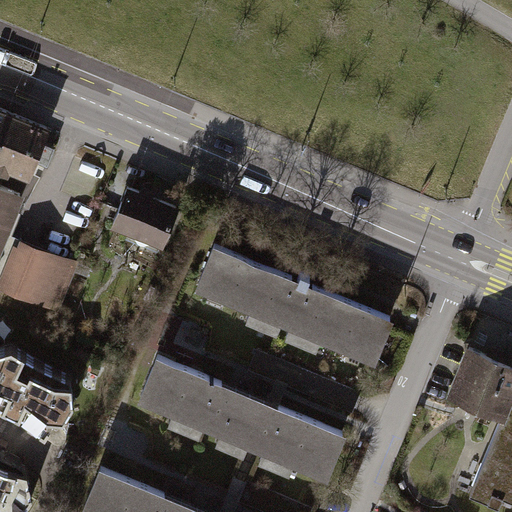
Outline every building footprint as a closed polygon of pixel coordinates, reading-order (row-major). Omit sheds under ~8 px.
[(49,128),(0,107),(0,168),(7,171),(9,165),(30,174),(37,158),(47,162),(55,143),(45,138),(49,128)] [(0,284),(61,310),(80,262),(35,243),(37,237),(14,227),(27,194),(0,183),(0,284)] [(116,218),(166,239),(180,206),(130,185),(116,218)] [(210,237),(192,280),(250,304),(245,315),(276,327),(280,316),(290,320),(285,332),(313,344),(318,332),(376,356),(394,312),(210,237)] [(43,361),(13,342),(0,346),(0,398),(33,414),(31,418),(47,429),(57,413),(64,414),(74,399),(73,373),(43,361)] [(511,363),(503,359),(506,351),(493,346),(489,353),(470,346),(452,390),(507,413),(504,420),(501,419),(470,493),(499,505),(503,496),(511,499),(511,363)] [(365,390),(259,347),(252,364),(358,407),(365,390)] [(155,350),(136,395),(169,408),(166,417),(199,430),(202,421),(217,427),(213,438),(243,450),(247,439),(262,445),(258,455),(289,467),(293,457),(329,472),(347,427),(155,350)] [(224,511),(98,461),(79,507),(90,511),(224,511)] [(0,511),(26,511),(34,501),(30,475),(4,463),(0,473),(0,511)] [(313,511),(315,506),(235,475),(229,491),(283,511),(313,511)]
